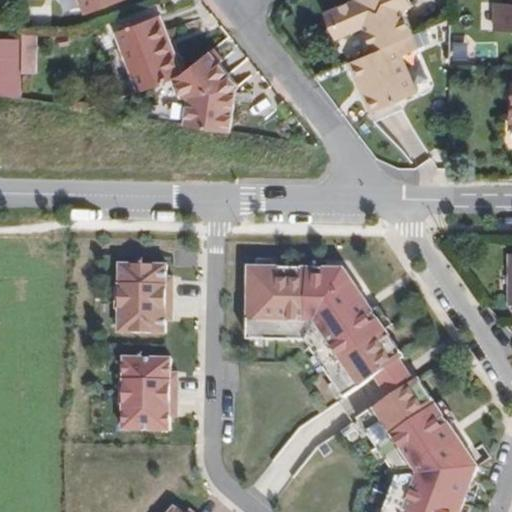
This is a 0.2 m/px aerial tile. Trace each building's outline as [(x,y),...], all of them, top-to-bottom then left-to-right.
[(86,12),(81,0),(70,0),(77,16),(86,12)] [(119,0),(81,0),(86,12),(119,0)] [(414,34),(402,10),(413,5),(410,0),(368,0),(362,3),(360,0),(355,0),(330,11),(341,36),(365,26),(376,51),(397,41),(414,34)] [(511,2),(496,2),(496,30),(511,30),(511,2)] [(341,36),(330,11),(325,13),(336,38),(341,36)] [(172,46),(160,15),(155,18),(167,48),(172,46)] [(190,99),(186,125),(230,131),(238,85),(210,50),(183,74),(172,46),(167,48),(155,18),(118,32),(140,91),(174,77),(182,98),(190,99)] [(37,48),(38,36),(25,36),(24,39),(24,48),(37,48)] [(24,48),(24,39),(1,38),(0,58),(0,95),(22,98),(22,97),(23,65),(24,48)] [(418,93),(397,41),(376,51),(350,61),(371,112),(418,93)] [(466,45),(455,45),(454,63),(466,63),(466,45)] [(36,65),(37,48),(24,48),(23,65),(36,65)] [(165,315),(171,315),(172,285),(165,285),(165,278),(166,266),(118,265),(117,333),(164,334),(164,322),(165,315)] [(247,268),(246,340),(303,342),(342,400),(378,375),(398,361),(403,359),(343,270),(247,268)] [(170,374),(170,359),(123,358),(121,427),(169,428),(169,413),(170,374)] [(378,375),(392,396),(413,382),(398,361),(378,375)] [(460,511),(476,467),(417,379),(413,382),(392,396),(356,420),(395,478),(382,511),(460,511)]
